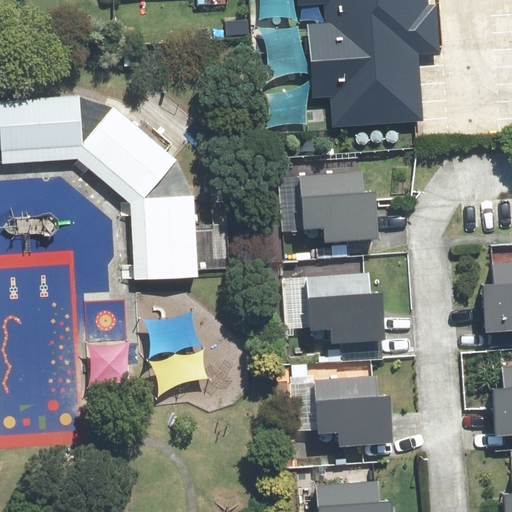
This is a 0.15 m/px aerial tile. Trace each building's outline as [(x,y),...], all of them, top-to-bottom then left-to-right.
[(291,0),(292,8),(319,6),(320,23),(300,25),(306,102),(322,100),(325,127),(415,120),(410,54),(438,52),(434,5),(424,6),(423,0),(291,0)] [(77,114),(0,118),(0,170),(80,166),(77,114)] [(174,172),(111,118),(81,154),(144,207),(174,172)] [(316,245),(372,242),(369,193),(362,194),(361,173),(287,178),(290,232),(316,231),(316,245)] [(194,206),(144,207),(146,290),(196,288),(194,206)] [(470,289),(471,333),(511,331),(511,263),(486,265),(487,288),(470,289)] [(320,342),(372,342),(372,294),(359,295),(359,275),(296,276),(296,330),(320,330),(320,342)] [(484,391),(484,439),(511,438),(511,367),(490,368),(491,391),(484,391)] [(305,379),(307,432),(327,432),(328,446),(380,444),(378,396),(367,396),(367,377),(305,379)] [(496,495),(495,511),(511,511),(511,470),(504,470),(503,495),(496,495)] [(388,511),(387,501),(375,502),(373,481),(306,485),(307,511),(388,511)]
